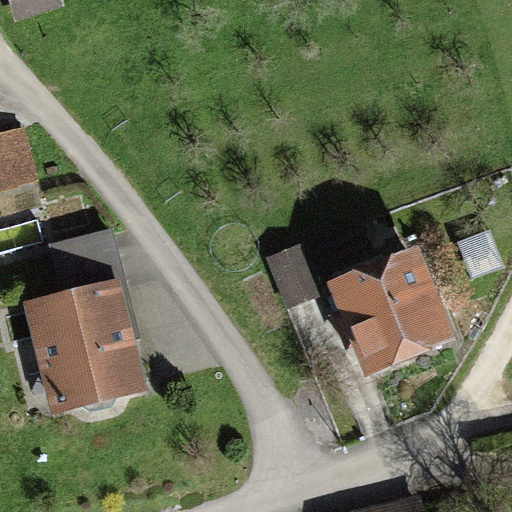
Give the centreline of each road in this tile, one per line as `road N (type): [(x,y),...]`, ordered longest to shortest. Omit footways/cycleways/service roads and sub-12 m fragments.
road 1 (residential): [(238,511),(454,419),(511,410)]
road 2 (track): [(454,419),(511,310)]
